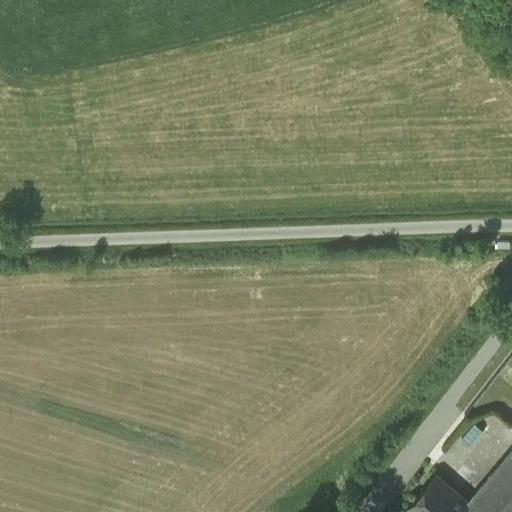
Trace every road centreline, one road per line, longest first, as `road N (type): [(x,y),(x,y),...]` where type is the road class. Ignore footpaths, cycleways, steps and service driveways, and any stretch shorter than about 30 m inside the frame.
road 1 (unclassified): [(511,232),(0,250)]
road 2 (unclassified): [(367,511),(511,323)]
